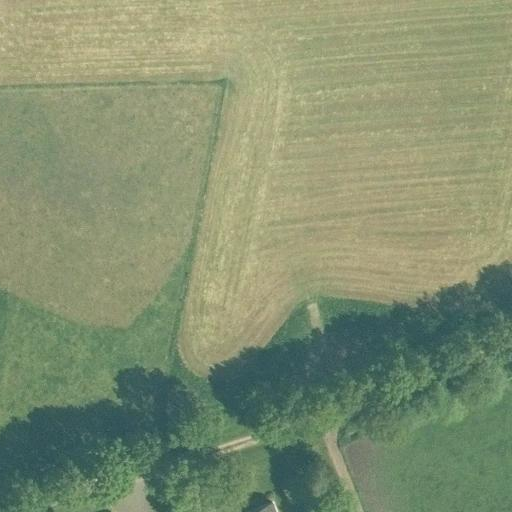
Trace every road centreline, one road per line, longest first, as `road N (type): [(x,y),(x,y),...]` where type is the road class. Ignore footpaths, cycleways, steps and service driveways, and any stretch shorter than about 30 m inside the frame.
road 1 (track): [(178,462),(511,342)]
road 2 (unclassified): [(4,511),(178,462)]
